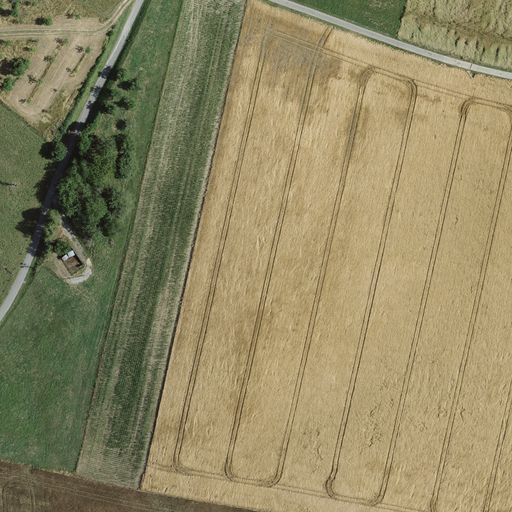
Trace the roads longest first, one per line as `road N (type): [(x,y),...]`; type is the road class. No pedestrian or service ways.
road 1 (track): [(140,0),(0,312)]
road 2 (track): [(278,0),(511,76)]
